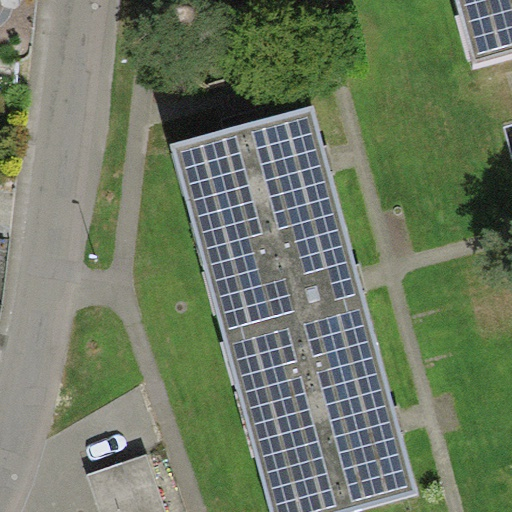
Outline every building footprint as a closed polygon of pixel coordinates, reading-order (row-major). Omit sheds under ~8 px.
[(336,0),(260,0),(269,29),(339,9),(336,0)] [(511,0),(452,0),(473,76),(511,65),(511,0)] [(172,154),(200,259),(341,219),(313,116),(172,154)] [(200,259),(235,386),(376,347),(341,219),(200,259)] [(378,511),(418,501),(376,347),(235,386),(269,511),(378,511)] [(165,511),(147,458),(89,477),(99,511),(165,511)]
